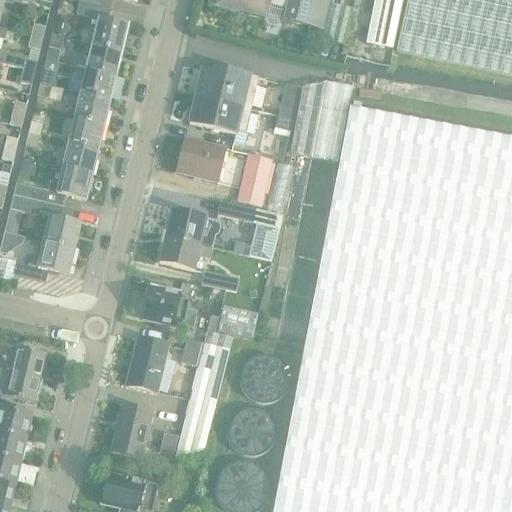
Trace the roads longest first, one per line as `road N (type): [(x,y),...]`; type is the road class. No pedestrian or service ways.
road 1 (residential): [(94,329),(178,0)]
road 2 (residential): [(47,511),(94,329)]
